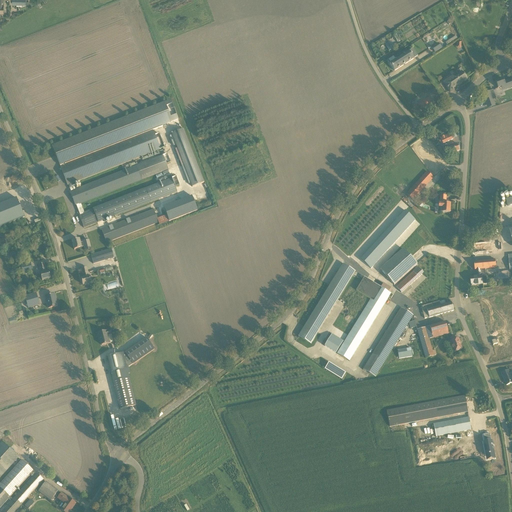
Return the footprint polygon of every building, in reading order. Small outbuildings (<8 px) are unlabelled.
[(447,45),(457,38),(456,36),(446,43),(447,45)] [(395,47),(394,47),(391,42),(391,41),(387,43),(385,44),(385,45),(389,51),(395,47)] [(431,48),(435,54),(441,49),(438,44),(431,48)] [(394,71),(414,59),(409,51),(389,64),(394,71)] [(458,75),(444,84),(450,93),(454,90),(453,89),(467,80),(462,73),(463,72),(461,68),(459,68),(457,69),(456,71),(458,75)] [(511,79),(504,83),(503,79),(495,82),(498,89),(505,86),(506,88),(511,85),(511,79)] [(482,94),(485,102),(493,100),(490,91),(482,94)] [(431,103),(427,98),(417,105),(421,110),(431,103)] [(60,167),(63,166),(63,164),(178,119),(172,104),(171,100),(164,102),(52,146),(59,166),(60,166),(60,167)] [(192,187),(204,183),(183,130),(172,134),(192,187)] [(63,166),(60,167),(67,186),(68,185),(71,184),(160,149),(160,150),(164,148),(159,134),(155,135),(153,131),(63,166)] [(443,144),(454,139),(456,138),(454,133),(452,134),(451,133),(440,138),(441,140),(443,144)] [(443,150),(445,156),(460,151),(457,144),(443,150)] [(83,214),(79,204),(142,180),(168,170),(166,165),(170,163),(167,154),(74,191),(71,184),(68,185),(71,192),(70,192),(75,206),(76,205),(80,215),(83,214)] [(415,197),(415,198),(431,180),(433,178),(427,172),(409,192),(415,197)] [(164,190),(166,196),(177,192),(174,186),(164,190)] [(84,228),(151,202),(146,189),(83,214),(80,215),(79,215),(84,228)] [(442,212),(442,213),(449,213),(450,212),(451,209),(450,209),(450,204),(449,204),(449,203),(447,201),(446,201),(446,196),(440,196),(440,204),(440,208),(441,208),(441,212),(442,212)] [(192,197),(164,208),(169,222),(198,211),(192,197)] [(0,227),(24,217),(16,198),(0,205),(0,227)] [(106,243),(159,223),(153,210),(101,230),(106,243)] [(405,211),(361,260),(371,269),(415,220),(405,211)] [(74,250),(81,248),(84,247),(85,252),(91,250),(89,241),(83,242),(80,243),(79,240),(72,242),(74,250)] [(475,253),(499,251),(498,241),(474,243),(475,253)] [(114,258),(111,249),(91,255),(93,264),(114,258)] [(403,249),(380,270),(394,285),(417,265),(403,249)] [(496,268),(496,260),(474,262),(475,270),(476,270),(477,277),(471,278),(472,286),(488,284),(487,276),(481,277),(480,270),(496,268)] [(30,274),(33,273),(30,263),(21,266),(23,273),(29,272),(30,274)] [(44,264),(39,265),(41,274),(40,274),(42,281),(50,279),(49,272),(46,272),(44,264)] [(311,344),(355,272),(343,265),(303,330),(299,336),(311,344)] [(418,267),(396,287),(401,293),(423,273),(418,267)] [(89,277),(87,268),(81,269),(83,278),(81,279),(83,285),(91,284),(89,277)] [(391,299),(393,295),(389,293),(392,289),(383,283),(381,288),(364,278),(356,291),(371,300),(339,352),(337,354),(349,361),(389,297),(391,299)] [(511,286),(476,295),(478,302),(491,299),(505,354),(502,355),(503,359),(511,356),(511,286)] [(28,308),(40,305),(36,293),(25,297),(28,308)] [(54,295),(45,297),(48,309),(57,307),(54,295)] [(429,318),(453,311),(451,303),(440,306),(440,305),(439,305),(438,302),(423,306),(424,308),(422,308),(425,319),(429,318)] [(413,316),(401,308),(363,370),(375,377),(411,318),(412,322),(408,323),(410,329),(416,327),(413,316)] [(432,351),(429,340),(448,334),(445,322),(417,331),(425,358),(434,356),(433,356),(432,351)] [(107,332),(107,331),(97,334),(98,339),(100,338),(101,346),(110,343),(109,342),(113,341),(110,331),(107,332)] [(332,334),(325,345),(336,353),(344,341),(332,334)] [(133,364),(154,349),(147,339),(125,354),(123,354),(123,353),(108,357),(120,410),(136,406),(127,368),(133,364)] [(451,346),(454,353),(462,349),(459,343),(460,342),(458,339),(449,343),(450,347),(451,346)] [(410,349),(397,351),(398,360),(412,358),(410,349)] [(324,370),(342,380),(346,374),(329,363),(324,370)] [(511,371),(509,372),(509,371),(501,374),(507,386),(511,383),(511,371)] [(468,412),(465,397),(386,412),(389,427),(468,412)] [(469,418),(433,424),(436,436),(471,430),(469,418)] [(487,424),(481,425),(482,433),(481,433),(483,447),(491,445),(492,445),(489,431),(488,432),(487,424)] [(436,441),(436,444),(414,448),(416,462),(475,452),(473,437),(440,442),(440,441),(436,441)] [(1,442),(0,442),(0,511),(15,511),(44,480),(21,460),(0,483),(0,478),(18,457),(1,442)] [(58,491),(45,482),(38,492),(51,501),(58,491)] [(63,511),(69,511),(76,504),(69,499),(68,499),(61,494),(58,499),(65,504),(60,510),(63,511)]
